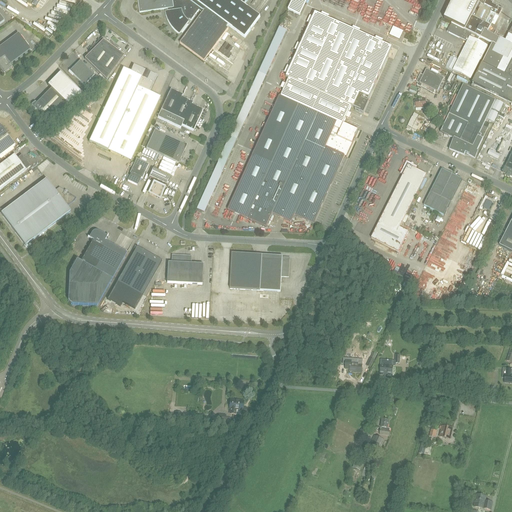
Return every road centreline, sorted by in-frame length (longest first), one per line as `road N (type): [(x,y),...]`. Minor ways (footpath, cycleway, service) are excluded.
road 1 (unclassified): [(170,228),(218,124),(214,96),(101,12)]
road 2 (unclassified): [(511,402),(271,385)]
road 3 (tertiary): [(55,310),(82,320),(272,335)]
road 4 (unclassified): [(170,228),(76,174),(35,142),(4,101)]
road 5 (unclassified): [(325,247),(202,238),(170,228)]
road 6 (unclassified): [(380,128),(511,190)]
road 7 (tertiary): [(380,128),(444,0)]
road 8 (unclassified): [(206,511),(271,385)]
road 9 (unclassified): [(4,101),(101,12)]
road 10 (tertiary): [(325,247),(380,128)]
